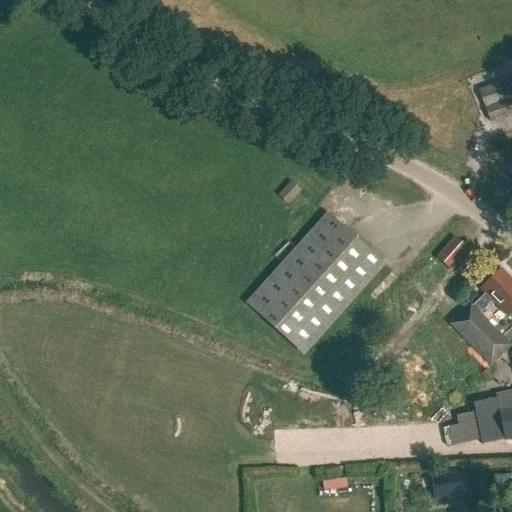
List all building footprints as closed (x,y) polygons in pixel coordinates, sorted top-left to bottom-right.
[(489,123),(511,115),(511,79),(479,91),(489,123)] [(290,183),(278,196),(288,205),(289,205),(301,192),(290,183)] [(328,216),(248,305),(302,354),(382,265),(328,216)] [(450,273),(469,253),(455,239),(435,259),(450,273)] [(511,314),(511,280),(501,269),(480,290),(485,295),(472,307),(470,305),(450,326),(490,367),(511,347),(480,315),(493,303),(508,318),(511,314)] [(499,402),(498,400),(474,405),(475,410),(457,415),(460,426),(443,430),(448,448),(461,445),(461,446),(482,441),(483,446),(507,441),(511,439),(511,393),(501,395),(503,401),(499,402)] [(463,470),(430,474),(434,502),(467,498),(463,470)]
